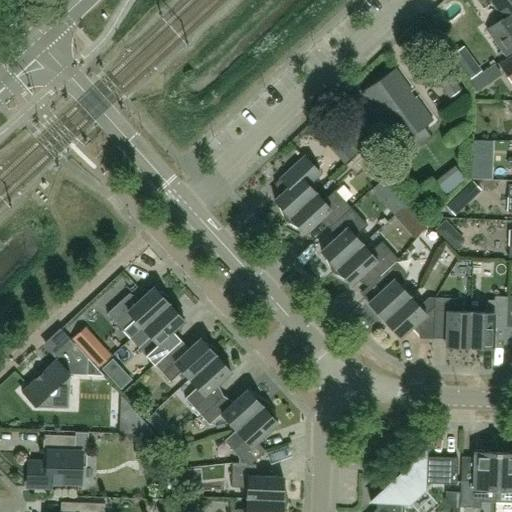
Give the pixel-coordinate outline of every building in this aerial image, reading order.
[(511,0),(493,0),(491,1),(503,17),(487,29),(507,56),(511,52),(511,0)] [(470,48),(459,54),(468,70),(479,64),(470,48)] [(511,57),(501,66),(511,80),(511,57)] [(400,144),(434,120),(417,97),(415,98),(411,92),(413,91),(396,68),(362,93),(400,144)] [(439,81),(450,97),(460,90),(449,74),(439,81)] [(290,217),(316,193),(308,185),(321,174),(304,156),(286,173),(294,181),(274,200),(277,203),(283,217),(288,215),(290,217)] [(323,201),(316,193),(290,217),(292,219),(289,223),(302,231),(305,234),(325,215),(333,224),(351,208),(335,190),(323,201)] [(367,225),(351,208),(333,224),(341,233),(321,251),(324,254),(330,268),(334,266),(336,268),(362,244),(355,237),(367,225)] [(420,218),(407,229),(417,240),(428,227),(420,218)] [(370,252),(362,244),(336,268),(338,270),(336,275),(349,282),(352,285),(372,267),(380,275),(395,261),(398,259),(382,241),(370,252)] [(368,303),(384,320),(410,297),(401,287),(408,276),(395,261),(380,275),(376,280),(384,289),(368,303)] [(169,304),(167,302),(169,298),(156,290),(153,287),(133,306),(125,297),(107,313),(131,339),(169,304)] [(507,301),(507,297),(495,296),(494,300),(488,300),(484,313),(471,312),(470,347),(493,348),(494,327),(506,327),(507,301)] [(434,324),(435,298),(428,298),(419,306),(410,297),(384,320),(400,338),(416,323),(420,328),(419,338),(434,339),(434,324)] [(446,347),(470,347),(471,312),(457,312),(457,299),(435,298),(434,324),(447,325),(446,347)] [(169,304),(131,339),(154,365),(172,348),(181,340),(173,332),(184,321),(182,318),(176,304),(171,306),(169,304)] [(109,357),(83,329),(73,338),(99,367),(109,357)] [(190,379),(216,355),(214,353),(216,349),(203,341),(200,339),(180,357),(172,348),(154,365),(170,382),(183,371),(190,379)] [(87,375),(88,358),(74,343),(21,392),(35,406),(69,408),(70,374),(87,375)] [(222,356),(218,358),(216,355),(190,379),(197,387),(185,398),(201,416),(219,399),(211,391),(231,372),(229,369),(222,356)] [(236,430),(262,407),(260,404),(263,400),(250,393),(247,390),(227,408),(219,399),(201,416),(209,425),(221,414),(236,430)] [(239,463),(244,464),(252,464),(266,451),(258,442),(278,424),(275,421),(269,407),(265,409),(262,407),(236,430),(224,441),(239,458),(239,463)] [(28,487),(48,487),(48,482),(80,484),(81,452),(75,451),(75,436),(43,435),(42,462),(29,462),(28,487)] [(496,490),(498,453),(488,452),(488,451),(474,450),(473,481),(461,481),(460,507),(481,508),(481,501),(496,502),(496,490)] [(425,489),(425,483),(457,484),(458,458),(426,457),(426,451),(370,502),(377,502),(377,509),(373,511),(402,511),(403,503),(409,503),(425,489)] [(496,490),(496,502),(511,502),(511,451),(508,451),(508,453),(498,453),(496,490)] [(256,464),(252,464),(244,464),(239,463),(232,463),(231,487),(248,488),(247,499),(282,500),(282,497),(287,496),(283,481),(283,477),(256,476),(256,464)] [(282,503),(282,500),(247,499),(247,509),(230,509),(230,511),(284,511),(287,505),(282,503)] [(104,511),(105,504),(74,502),(73,511),(104,511)]
